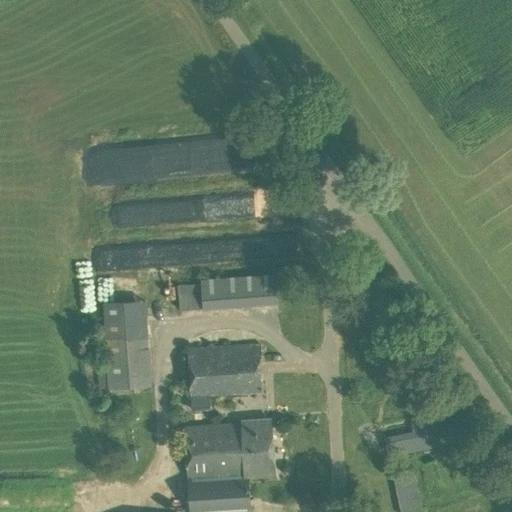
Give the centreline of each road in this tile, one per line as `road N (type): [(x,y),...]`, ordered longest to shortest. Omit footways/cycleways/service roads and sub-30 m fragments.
road 1 (unclassified): [(370,511),(359,293),(368,160)]
road 2 (unclassified): [(511,369),(368,160)]
road 3 (unclassified): [(368,160),(250,0)]
